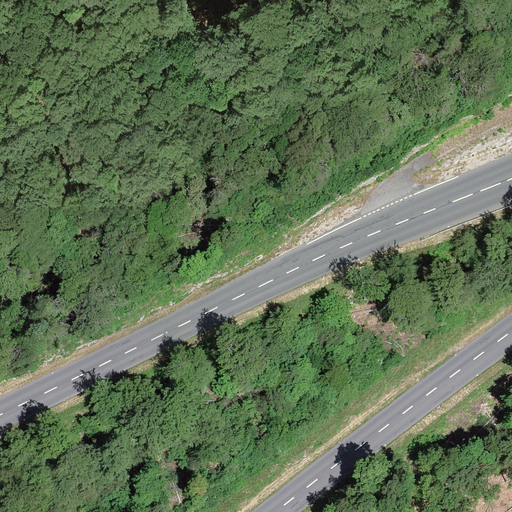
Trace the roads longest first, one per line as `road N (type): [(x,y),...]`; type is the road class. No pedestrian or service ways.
road 1 (secondary): [(511,179),(330,251),(0,415)]
road 2 (secondary): [(275,511),(511,332)]
